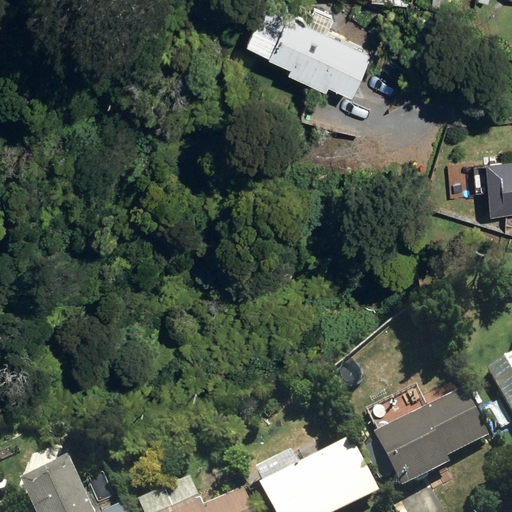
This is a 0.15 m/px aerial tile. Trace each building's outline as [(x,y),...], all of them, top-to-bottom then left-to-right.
[(294,56),(290,62),(329,81),(332,75),(354,86),(371,48),(272,0),(265,0),(258,16),(280,27),(271,46),(294,56)] [(386,101),(329,83),(316,122),(373,140),(386,101)] [(117,157),(138,165),(148,140),(127,132),(117,157)] [(511,152),(488,155),(493,210),(511,208),(511,152)] [(511,361),(489,375),(511,413),(511,361)] [(397,478),(405,495),(453,469),(450,463),(491,441),(466,396),(382,440),(375,427),(357,437),(383,485),(397,478)] [(264,494),(273,511),(356,511),(383,498),(354,445),(264,494)] [(93,511),(73,467),(25,490),(35,511),(93,511)] [(120,485),(133,511),(145,511),(157,506),(141,474),(120,485)] [(104,511),(125,511),(113,488),(96,497),(104,511)] [(253,511),(245,494),(207,511),(202,501),(178,511),(253,511)]
